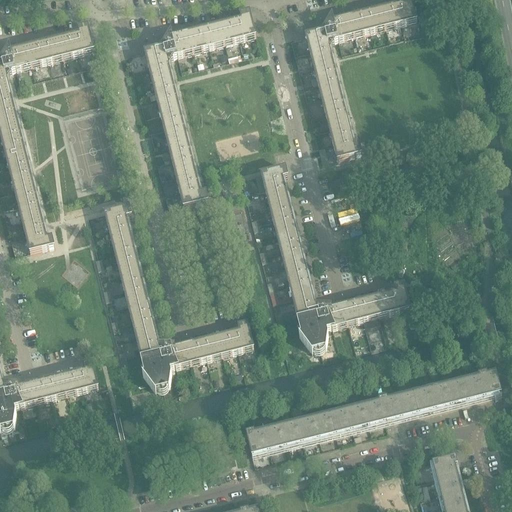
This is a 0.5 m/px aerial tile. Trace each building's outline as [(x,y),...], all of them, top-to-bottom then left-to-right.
[(330,23),(324,34),(325,34),(325,35),(306,40),(337,165),(362,159),(360,149),(354,151),(328,47),(417,25),(411,0),(402,3),(403,8),(334,25),(330,23)] [(164,51),(145,56),(184,212),(208,206),(206,196),(201,198),(167,63),(256,41),(250,16),(241,18),(242,24),(173,41),(169,39),(163,50),(164,50),(164,51)] [(79,33),(81,38),(12,56),(8,53),(1,64),(2,64),(2,65),(0,65),(0,136),(30,257),(55,251),(53,242),(47,243),(6,77),(94,55),(88,30),(79,33)] [(283,182),(288,181),(286,172),(261,178),(300,332),(301,332),(302,338),(300,339),(299,339),(312,357),(313,356),(326,353),(328,338),(327,334),(332,333),(410,313),(404,289),(395,291),(396,297),(328,314),(327,312),(327,310),(317,309),(315,310),(283,182)] [(158,350),(126,222),(132,220),(129,211),(105,217),(144,371),(146,378),(143,378),(156,396),(156,395),(169,392),(170,392),(172,377),(171,377),(170,373),(175,372),(175,373),(254,353),(248,328),(238,330),(240,336),(171,353),(170,351),(170,349),(161,349),(158,350)] [(92,367),(83,369),(85,375),(16,392),(15,390),(15,388),(6,388),(3,389),(0,375),(0,434),(0,435),(1,435),(14,431),(15,431),(17,416),(16,416),(15,412),(20,411),(103,391),(98,372),(94,373),(92,367)] [(380,406),(247,439),(252,460),(502,397),(496,377),(397,402),(396,399),(387,401),(382,401),(381,397),(378,398),(380,406)] [(465,511),(453,461),(432,467),(443,511),(465,511)]
